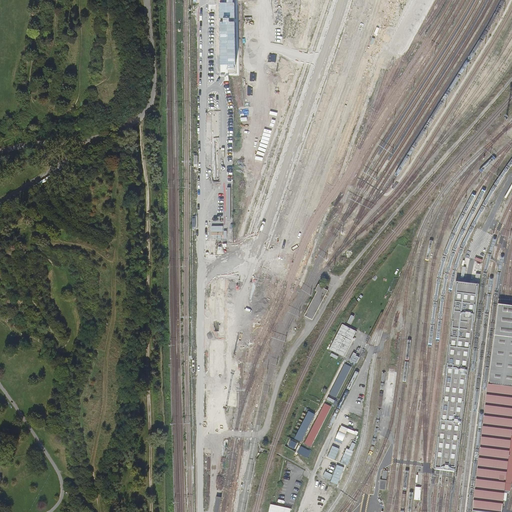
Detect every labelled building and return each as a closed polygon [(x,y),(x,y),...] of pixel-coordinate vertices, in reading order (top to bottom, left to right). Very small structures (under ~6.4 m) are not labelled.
[(230,101),(217,101),(217,112),(230,112),(230,101)] [(480,284),(455,281),(430,470),(454,473),(480,284)] [(317,292),(304,316),(312,320),(328,291),(324,288),(325,287),(318,284),(315,291),(317,292)] [(511,306),(496,305),(469,511),(499,511),(502,491),(510,429),(510,421),(511,408),(511,306)] [(366,335),(356,331),(355,330),(352,336),(345,349),(341,357),(354,365),(368,336),(366,335)] [(345,349),(352,336),(343,331),(335,344),(345,349)] [(344,364),(329,394),(337,398),(352,367),(344,364)] [(384,402),(390,403),(394,373),(387,372),(383,402),(384,402)] [(324,403),(305,444),(312,447),(331,406),(324,403)] [(337,438),(344,440),(347,431),(340,429),(337,438)] [(511,479),(511,429),(510,429),(502,491),(508,492),(509,485),(511,482),(511,479)] [(328,457),(335,460),(339,448),(332,446),(328,457)] [(300,447),(298,453),(309,458),(312,451),(300,447)] [(346,449),(342,463),(349,465),(353,451),(346,449)] [(331,482),(339,485),(345,467),(337,465),(331,482)] [(217,511),(220,499),(214,498),(211,511),(217,511)]
